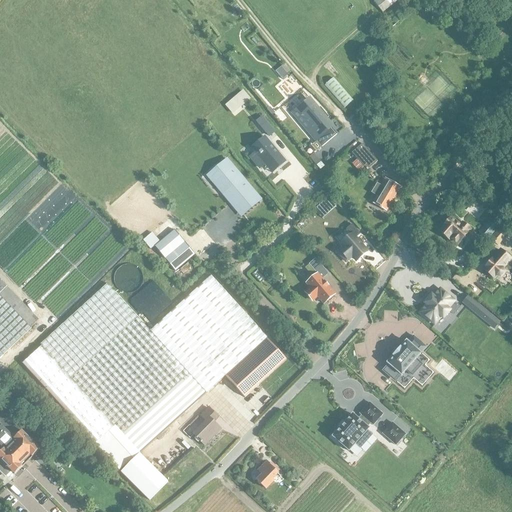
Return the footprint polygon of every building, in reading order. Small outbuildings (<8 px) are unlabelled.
[(375,0),(373,2),(383,13),(398,0),(375,0)] [(344,108),(353,101),(333,78),(325,86),(344,108)] [(244,89),(238,94),(245,103),(252,98),(244,89)] [(309,100),(297,110),(311,127),(307,130),(321,147),(337,134),(328,123),(326,124),(323,121),(328,117),(320,107),(317,110),(309,100)] [(266,123),(261,127),(269,136),(274,132),(266,123)] [(260,154),(253,160),(259,168),(268,161),(276,170),(285,162),(264,138),(255,145),(260,151),(259,153),(260,154)] [(227,158),(206,176),(241,218),(262,199),(227,158)] [(310,172),(303,178),(307,184),(315,177),(310,172)] [(375,206),(376,205),(386,211),(391,204),(391,203),(400,187),(385,178),(380,185),(377,184),(372,192),(377,196),(372,204),(375,206)] [(460,226),(451,218),(438,231),(456,247),(467,235),(476,243),(479,239),(462,223),(460,226)] [(479,232),(488,240),(496,230),(487,222),(479,232)] [(369,252),(357,237),(360,234),(352,224),(346,229),(351,234),(339,244),(342,247),(336,252),(345,264),(352,258),(356,263),(369,252)] [(174,230),(155,246),(175,271),(195,255),(174,230)] [(490,239),(498,246),(506,237),(497,230),(490,239)] [(500,250),(483,270),(494,279),(496,276),(499,279),(506,272),(502,269),(510,259),(511,257),(511,258),(511,247),(507,244),(500,251),(500,250)] [(310,288),(305,292),(313,301),(317,297),(323,304),(335,294),(322,279),(328,274),(315,259),(309,264),(317,274),(306,284),(310,288)] [(140,453),(225,377),(267,339),(211,276),(150,331),(108,284),(22,364),(119,471),(133,458),(134,460),(122,472),(150,500),(169,482),(140,453)] [(0,357),(32,327),(40,320),(25,304),(0,278),(0,357)] [(427,305),(420,313),(434,325),(441,317),(443,318),(449,311),(447,309),(454,301),(440,289),(433,297),(432,296),(425,303),(427,305)] [(468,296),(463,302),(491,327),(496,320),(468,296)] [(388,364),(382,370),(395,381),(400,375),(401,375),(405,370),(410,374),(421,362),(416,358),(420,354),(420,353),(426,347),(413,336),(408,342),(406,341),(400,348),(399,348),(392,355),(393,356),(386,362),(388,364)] [(267,339),(225,377),(244,397),(286,360),(267,339)] [(443,359),(434,369),(450,382),(458,373),(443,359)] [(353,415),(333,437),(349,451),(355,444),(360,448),(372,435),(367,430),(368,429),(366,427),(370,423),(373,425),(382,414),(370,403),(360,413),(362,415),(358,420),(353,415)] [(221,430),(214,423),(219,418),(208,407),(199,416),(205,421),(192,434),(204,446),(221,430)] [(0,445),(4,449),(0,453),(0,459),(1,461),(0,461),(0,469),(7,476),(12,471),(15,475),(24,467),(22,465),(30,456),(33,458),(41,449),(34,442),(38,437),(27,425),(22,430),(0,408),(0,445)] [(392,423),(383,434),(396,445),(405,434),(392,423)] [(278,473),(279,471),(285,466),(276,457),(271,463),(269,465),(266,462),(258,471),(259,472),(256,474),(259,477),(256,480),(266,490),(275,481),(273,480),(279,474),(278,473)]
